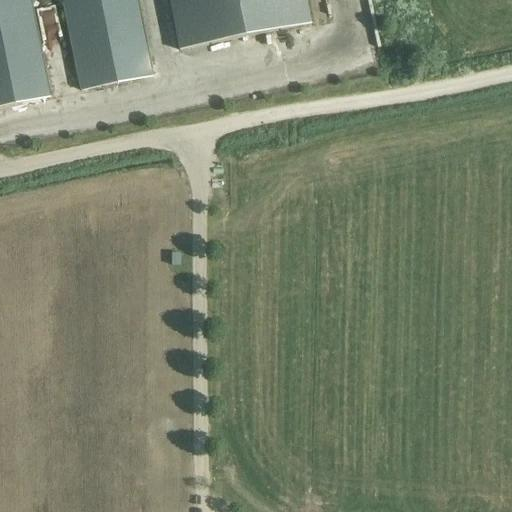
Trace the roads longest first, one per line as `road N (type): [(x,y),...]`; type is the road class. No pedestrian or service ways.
road 1 (track): [(511,63),(245,115)]
road 2 (unclassified): [(0,169),(245,115)]
